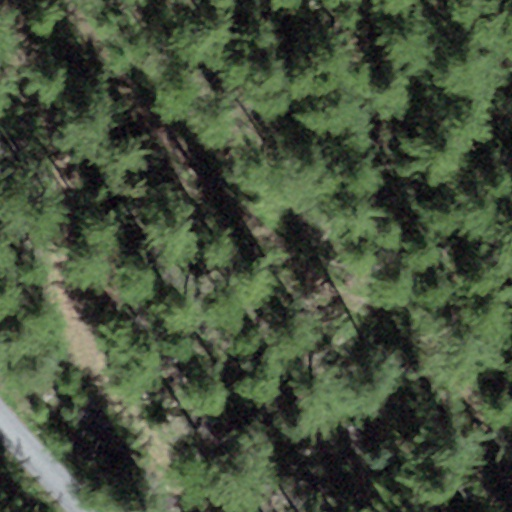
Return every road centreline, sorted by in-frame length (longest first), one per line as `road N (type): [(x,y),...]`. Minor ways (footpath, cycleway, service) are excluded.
road 1 (track): [(0,6),(25,14),(81,99),(233,261),(379,363),(511,511)]
road 2 (track): [(203,511),(94,294),(76,205),(0,35)]
road 3 (track): [(0,408),(88,511)]
